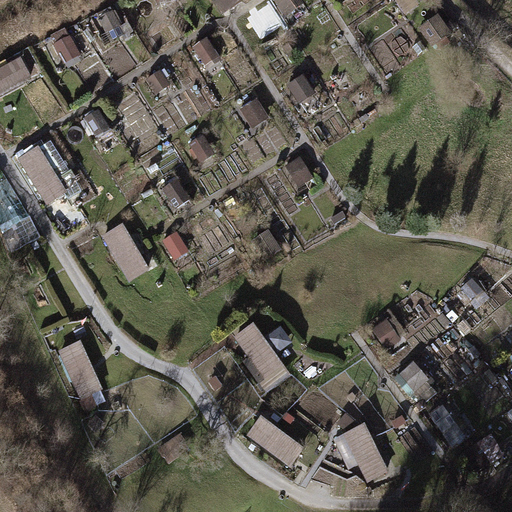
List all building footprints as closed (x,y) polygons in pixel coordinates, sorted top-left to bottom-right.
[(249,0),(209,0),(222,18),(249,0)] [(305,0),(274,0),(288,18),(308,4),(305,0)] [(119,28),(113,15),(99,22),(106,35),(119,28)] [(439,18),(419,31),(432,52),(453,39),(439,18)] [(79,56),(70,38),(55,46),(64,64),(79,56)] [(207,41),(193,50),(205,68),(218,59),(207,41)] [(0,64),(0,96),(31,81),(18,55),(0,64)] [(162,72),(147,82),(156,96),(171,87),(162,72)] [(305,79),(288,90),(300,109),(317,98),(305,79)] [(257,103),(241,113),(253,132),(269,123),(257,103)] [(98,112),(84,120),(95,139),(109,131),(98,112)] [(204,138),(189,146),(200,165),(214,157),(204,138)] [(38,149),(17,161),(45,207),(66,195),(38,149)] [(301,157),(286,167),(297,186),(313,177),(301,157)] [(176,179),(160,188),(174,211),(190,201),(176,179)] [(149,273),(122,227),(103,238),(129,284),(149,273)] [(267,231),(251,242),(264,260),(280,249),(267,231)] [(174,235),(161,243),(172,261),(185,254),(174,235)] [(471,277),(457,289),(469,303),(483,291),(471,277)] [(384,318),(370,329),(385,350),(400,339),(384,318)] [(252,323),(233,337),(263,379),(282,365),(252,323)] [(98,338),(84,345),(92,361),(106,353),(98,338)] [(102,394),(81,344),(58,353),(79,403),(102,394)] [(413,362),(397,376),(412,392),(428,378),(413,362)] [(442,404),(428,414),(442,434),(456,424),(442,404)] [(302,448),(260,416),(246,434),(289,466),(302,448)] [(386,471),(363,424),(342,433),(365,481),(386,471)]
